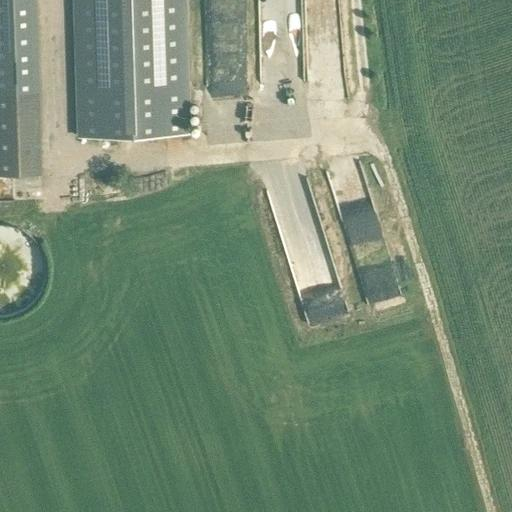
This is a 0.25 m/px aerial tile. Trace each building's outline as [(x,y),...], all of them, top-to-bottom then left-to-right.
[(0,0),(0,174),(43,173),(36,0),(0,0)] [(74,0),(79,135),(190,132),(185,0),(74,0)] [(260,0),(262,85),(302,84),(300,0),(260,0)] [(327,173),(337,204),(366,194),(357,163),(327,173)] [(0,305),(21,312),(42,241),(0,227),(0,305)]
